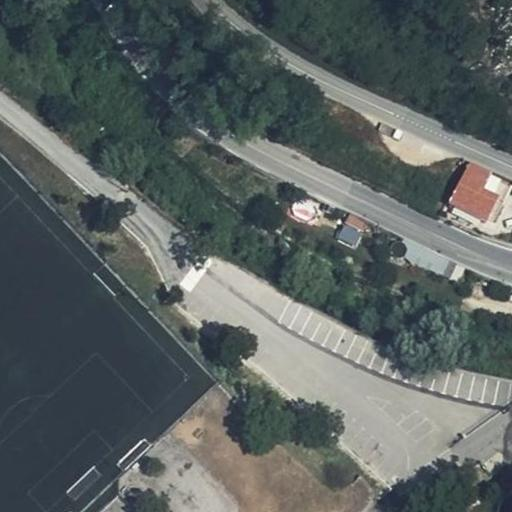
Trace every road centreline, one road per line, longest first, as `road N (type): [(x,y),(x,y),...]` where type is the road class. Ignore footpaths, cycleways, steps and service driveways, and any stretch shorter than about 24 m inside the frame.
road 1 (tertiary): [(473,248),(230,132),(190,100),(114,0)]
road 2 (tertiary): [(511,162),(307,71),(209,0)]
